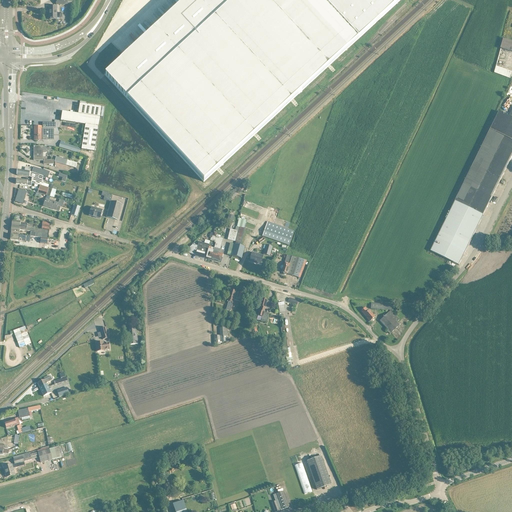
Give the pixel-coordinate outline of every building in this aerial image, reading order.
[(186,0),(105,76),(203,182),(357,40),(400,0),(186,0)] [(511,41),(503,40),(501,49),(511,52),(511,41)] [(102,108),(80,104),(78,114),(62,112),(61,121),(85,125),(81,149),(81,150),(82,150),(95,152),(102,108)] [(511,118),(509,117),(499,112),(490,129),(511,139),(511,118)] [(41,127),(34,127),(34,141),(41,141),(41,140),(43,140),(43,141),(50,141),(50,130),(53,130),(53,128),(55,128),(55,123),(43,123),(43,127),(41,127)] [(499,148),(511,153),(511,139),(490,129),(480,150),(495,157),(499,148)] [(81,154),(82,150),(81,150),(81,149),(60,142),(59,147),(81,154)] [(43,161),(43,154),(45,154),(46,153),(46,147),(44,147),(34,147),(34,161),(43,161)] [(495,157),(509,164),(511,157),(511,153),(499,148),(495,157)] [(495,157),(480,150),(473,164),(502,178),(506,170),(492,163),(495,157)] [(56,157),(54,162),(55,162),(75,168),(77,163),(56,157)] [(492,163),(506,170),(509,164),(495,157),(492,163)] [(496,191),(502,178),(473,164),(467,177),(496,191)] [(33,167),(32,172),(32,173),(34,173),(36,174),(40,175),(48,178),(50,172),(43,170),(43,171),(41,170),(33,167)] [(17,170),(16,175),(17,175),(29,177),(31,178),(31,177),(38,179),(40,175),(36,174),(34,173),(32,173),(32,172),(30,172),(24,171),(17,170)] [(31,182),(31,183),(40,186),(41,186),(41,184),(42,181),(38,179),(31,177),(31,178),(31,182)] [(463,186),(491,199),(496,191),(467,177),(463,186)] [(40,186),(37,193),(46,196),(48,189),(48,188),(41,186),(40,186)] [(483,215),(491,199),(463,186),(455,202),(483,215)] [(19,190),(15,202),(23,204),(26,192),(19,190)] [(44,206),(50,208),(56,210),(59,211),(61,207),(57,206),(58,203),(46,199),(44,206)] [(111,202),(106,218),(118,221),(122,205),(111,202)] [(483,215),(455,202),(450,212),(479,225),(483,215)] [(71,215),(73,216),(77,217),(80,208),(74,206),(71,215)] [(91,208),(89,216),(100,219),(102,211),(91,208)] [(277,224),(281,226),(286,212),(280,210),(278,215),(280,216),(277,224)] [(479,225),(450,212),(445,221),(474,235),(479,225)] [(231,228),(234,217),(229,215),(225,227),(231,228)] [(474,235),(445,221),(441,231),(469,245),(474,235)] [(294,232),(288,229),(267,222),(263,236),(289,246),(294,232)] [(49,231),(42,230),(32,229),(11,227),(11,232),(20,233),(20,230),(30,232),(30,237),(31,237),(41,238),(48,239),(49,231)] [(235,245),(232,257),(241,260),(244,248),(240,247),(239,246),(244,228),(239,227),(238,231),(238,233),(236,242),(235,245)] [(231,230),(228,240),(236,242),(238,233),(238,231),(231,230)] [(469,245),(441,231),(436,241),(464,255),(469,245)] [(222,244),(223,239),(213,236),(211,241),(216,242),(222,244)] [(464,255),(436,241),(431,251),(459,265),(464,255)] [(205,253),(207,253),(208,251),(209,247),(210,245),(199,242),(198,246),(195,255),(195,256),(204,259),(205,253)] [(220,250),(222,244),(216,242),(214,248),(211,260),(221,263),(223,254),(224,251),(220,250)] [(195,255),(198,246),(193,245),(187,250),(186,253),(194,255),(195,255)] [(266,245),(264,254),(270,256),(273,247),(266,245)] [(211,260),(214,248),(209,247),(208,251),(207,253),(206,258),(211,260)] [(251,253),(249,262),(261,265),(263,256),(251,253)] [(298,278),(305,261),(292,257),(287,256),(283,268),(282,273),(283,273),(283,274),(283,275),(284,275),(285,275),(286,275),(286,274),(287,274),(298,278)] [(231,290),(227,302),(228,302),(227,305),(226,309),(230,311),(233,300),(241,303),(243,294),(238,292),(238,294),(235,293),(236,292),(231,290)] [(264,312),(267,301),(262,299),(260,307),(262,308),(261,311),(259,311),(258,316),(262,318),(261,321),(266,323),(267,319),(269,314),(264,312)] [(368,311),(365,308),(361,311),(370,322),(375,317),(369,310),(368,311)] [(399,320),(391,311),(380,321),(391,333),(399,325),(396,323),(399,320)] [(30,320),(19,325),(26,342),(37,337),(30,320)] [(136,327),(131,327),(128,327),(130,345),(138,345),(136,327)] [(109,338),(106,328),(100,329),(101,333),(98,334),(98,337),(102,336),(103,340),(106,339),(109,338)] [(104,343),(96,344),(97,352),(105,351),(105,350),(110,349),(109,343),(104,343)] [(46,383),(52,380),(50,376),(49,377),(49,376),(44,378),(45,380),(38,384),(39,388),(47,384),(46,383)] [(51,393),(47,384),(39,388),(44,397),(51,393)] [(64,388),(57,391),(57,392),(58,395),(59,396),(59,397),(68,394),(66,388),(64,388)] [(40,406),(18,411),(19,419),(29,417),(29,412),(41,410),(40,406)] [(12,421),(4,423),(6,429),(17,425),(16,425),(19,424),(18,418),(11,420),(12,421)] [(39,448),(51,446),(50,439),(46,440),(45,430),(36,432),(39,448)] [(49,450),(38,453),(39,457),(40,463),(52,460),(62,457),(59,447),(49,450)] [(26,461),(32,459),(39,457),(38,453),(31,455),(30,453),(25,455),(13,458),(14,460),(23,458),(24,462),(26,461)] [(321,456),(307,461),(317,490),(331,485),(321,456)] [(14,460),(14,461),(15,464),(12,465),(3,467),(6,478),(15,475),(13,469),(18,467),(17,464),(24,462),(23,458),(14,460)] [(66,468),(81,462),(79,458),(64,463),(66,468)] [(290,460),(281,463),(283,469),(292,466),(290,460)] [(274,495),(276,501),(280,511),(289,508),(283,492),(274,495)]
